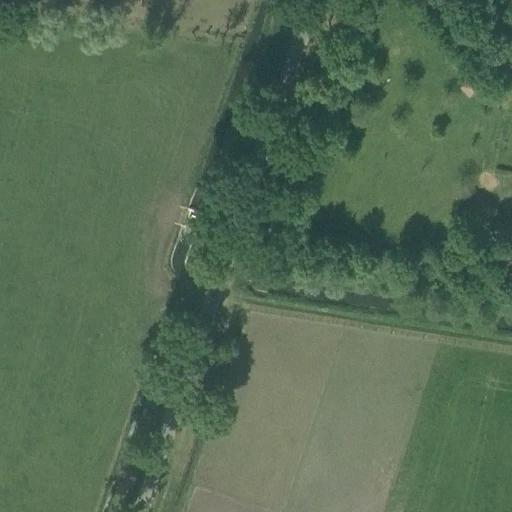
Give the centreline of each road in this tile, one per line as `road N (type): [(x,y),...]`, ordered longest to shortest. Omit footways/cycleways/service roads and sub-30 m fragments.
road 1 (unclassified): [(155,511),(330,0)]
road 2 (track): [(230,293),(511,340)]
